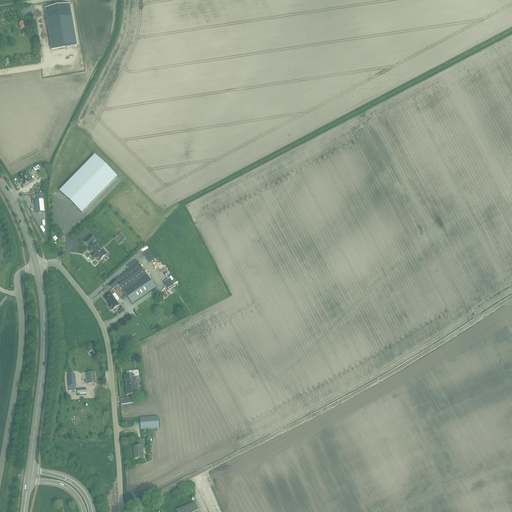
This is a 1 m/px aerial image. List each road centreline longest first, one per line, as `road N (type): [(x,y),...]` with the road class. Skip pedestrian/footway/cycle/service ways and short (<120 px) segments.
road 1 (unclassified): [(121,511),(398,371),(511,300)]
road 2 (unclassified): [(119,511),(103,329),(57,264),(36,266)]
road 3 (unclassified): [(0,472),(21,347),(16,278),(36,266)]
road 4 (tertiary): [(29,470),(43,353),(36,266)]
